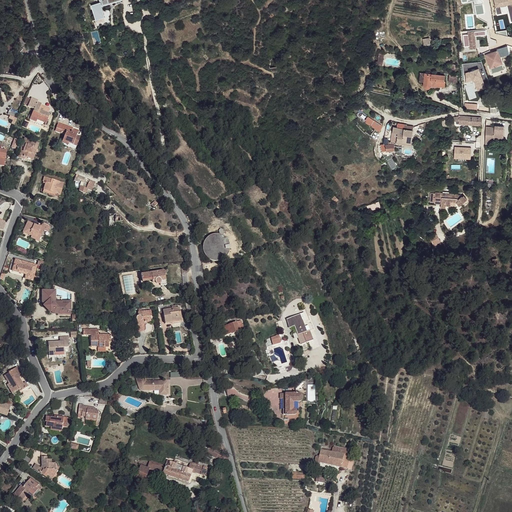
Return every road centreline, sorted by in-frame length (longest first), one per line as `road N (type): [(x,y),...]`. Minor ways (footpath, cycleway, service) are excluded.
road 1 (residential): [(205,358),(198,279),(179,216),(138,159),(83,116),(53,77),(25,0)]
road 2 (residential): [(205,358),(137,359),(112,380),(49,397)]
road 3 (residential): [(244,511),(205,358)]
